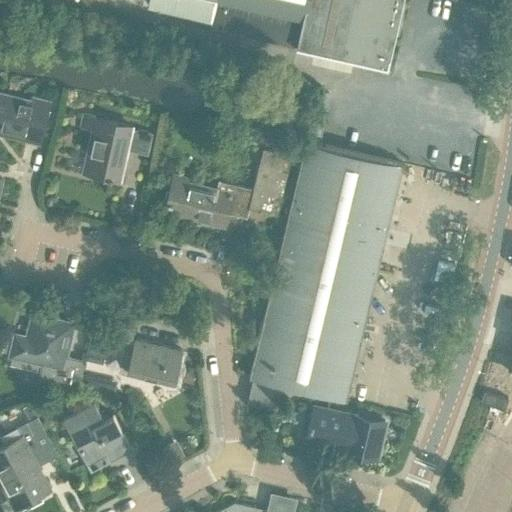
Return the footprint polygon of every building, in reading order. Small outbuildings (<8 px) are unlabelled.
[(215,0),(210,23),(386,65),(401,0),(215,0)] [(49,100),(31,96),(30,100),(0,92),(0,127),(22,133),(20,138),(38,143),(49,100)] [(82,113),(79,125),(91,128),(82,169),(118,177),(124,149),(147,154),(152,132),(133,128),(134,127),(93,118),(94,116),(82,113)] [(290,199),(387,222),(401,162),(304,139),(290,199)] [(263,146),(253,188),(249,207),(276,214),(291,153),(263,146)] [(249,207),(253,188),(218,179),(216,188),(172,178),(165,210),(223,223),(226,212),(246,216),(248,207),(249,207)] [(367,310),(387,222),(290,199),(269,287),(367,310)] [(258,334),(356,357),(367,310),(269,287),(258,334)] [(16,334),(12,354),(41,361),(36,381),(58,391),(78,387),(84,359),(65,355),(73,323),(34,314),(28,337),(16,334)] [(103,318),(100,329),(110,331),(109,335),(131,340),(134,326),(103,318)] [(92,327),(86,353),(103,358),(109,335),(110,331),(100,329),(92,327)] [(346,398),(356,357),(258,334),(248,374),(252,375),(282,383),(346,398)] [(136,338),(128,372),(173,383),(181,348),(136,338)] [(276,408),(282,383),(252,375),(246,401),(276,408)] [(113,413),(103,418),(94,401),(63,417),(86,461),(105,451),(110,460),(132,449),(113,413)] [(31,402),(22,406),(28,417),(37,413),(31,402)] [(310,423),(306,438),(344,447),(343,448),(345,449),(346,447),(357,450),(359,444),(378,449),(382,430),(383,430),(385,420),(352,412),(352,413),(315,405),(311,423),(310,423)] [(22,436),(0,447),(0,478),(15,507),(51,488),(38,463),(57,453),(50,439),(38,417),(37,414),(16,425),(17,428),(22,436)] [(263,511),(264,508),(234,501),(214,511),(263,511)]
